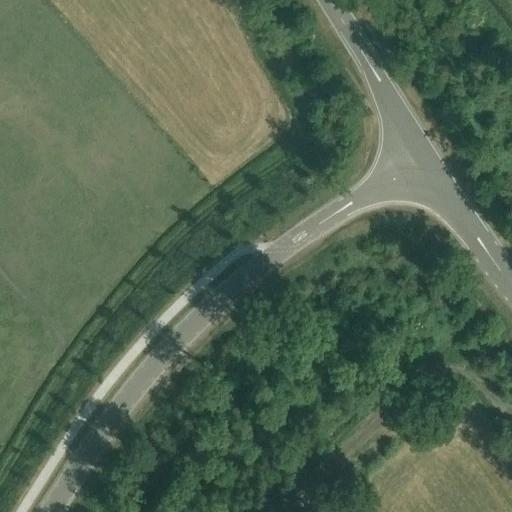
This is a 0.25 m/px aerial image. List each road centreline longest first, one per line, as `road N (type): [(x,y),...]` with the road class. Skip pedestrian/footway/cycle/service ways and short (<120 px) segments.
road 1 (tertiary): [(49,511),(169,346),(303,231),(423,152)]
road 2 (track): [(511,420),(455,370),(425,375),(283,511)]
road 3 (unclassified): [(423,152),(329,0)]
road 4 (tertiary): [(511,283),(423,152)]
